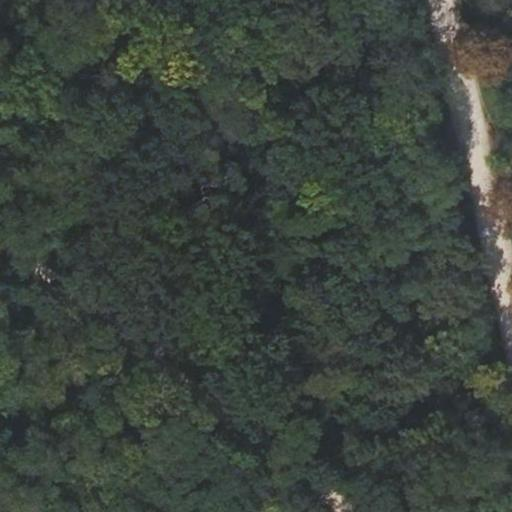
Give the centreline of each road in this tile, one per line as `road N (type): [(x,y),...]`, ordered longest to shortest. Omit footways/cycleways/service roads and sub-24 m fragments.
road 1 (track): [(346,511),(0,229)]
road 2 (track): [(439,0),(511,308)]
